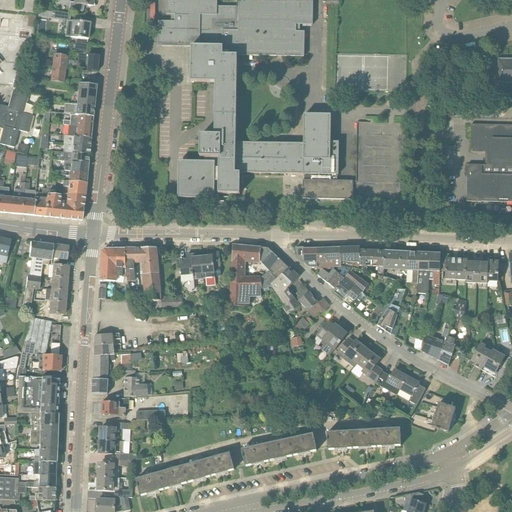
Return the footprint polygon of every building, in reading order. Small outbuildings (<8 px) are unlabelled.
[(82,12),(83,5),(93,7),(93,0),(74,0),(73,4),(69,4),(68,10),(82,12)] [(337,182),(337,176),(338,176),(339,143),(331,143),(331,116),(304,116),(304,146),(245,145),(236,145),(237,83),(237,56),(304,57),(304,33),(299,33),(299,25),(312,25),(313,1),(267,0),(238,0),(239,8),(217,7),(216,0),(167,0),(167,15),(171,15),(171,22),(159,22),(158,47),(192,47),(191,83),(216,83),(215,136),(200,136),(200,158),(205,158),(205,163),(179,163),(178,199),(214,199),(214,194),(240,195),(240,174),(304,175),(304,181),(303,181),(302,199),(308,200),(353,201),(353,182),(337,182)] [(52,19),(69,22),(70,14),(53,12),(52,19)] [(72,22),(70,38),(79,39),(79,38),(88,39),(90,24),(79,23),(72,22)] [(52,68),(66,70),(67,57),(54,55),(52,68)] [(85,72),(97,73),(99,57),(87,55),(87,58),(79,57),(77,67),(86,67),(85,72)] [(511,59),(498,59),(497,83),(511,83),(511,59)] [(50,82),(64,84),(66,70),(52,68),(50,82)] [(72,94),(95,97),(96,86),(78,84),(78,85),(73,85),(72,94)] [(0,140),(0,144),(14,148),(18,131),(28,134),(32,116),(22,114),(27,97),(12,93),(8,108),(0,105),(0,129),(3,130),(0,140)] [(76,106),(94,107),(95,97),(72,94),(71,105),(76,106)] [(69,116),(70,116),(93,117),(94,107),(76,106),(76,109),(70,108),(69,116)] [(63,126),(69,126),(92,129),(93,117),(70,116),(70,122),(63,121),(63,126)] [(369,143),(369,137),(374,137),(374,133),(369,133),(369,122),(357,122),(358,144),(369,143)] [(511,125),(471,125),(471,153),(485,153),(485,166),(467,165),(466,202),(511,202),(511,125)] [(67,137),(91,139),(92,129),(69,126),(67,137)] [(63,145),(64,145),(90,147),(91,139),(67,137),(64,136),(63,145)] [(63,153),(89,156),(90,147),(64,145),(63,153)] [(7,151),(4,162),(13,165),(16,154),(7,151)] [(63,172),(87,174),(89,156),(63,153),(58,153),(57,161),(64,162),(63,172)] [(68,182),(86,184),(87,174),(63,172),(57,171),(57,175),(63,176),(69,177),(68,182)] [(33,217),(48,218),(50,195),(51,190),(52,186),(50,186),(51,181),(48,180),(46,190),(42,189),(41,194),(35,193),(34,201),(33,217)] [(67,195),(85,197),(86,184),(68,182),(63,181),(62,187),(67,187),(67,195)] [(0,213),(9,215),(11,199),(7,198),(8,189),(3,189),(0,188),(0,213)] [(9,215),(21,216),(23,200),(24,191),(14,190),(13,199),(11,199),(9,215)] [(21,216),(33,217),(34,201),(35,192),(24,191),(23,200),(21,216)] [(82,221),(85,197),(67,195),(66,202),(60,202),(61,196),(50,195),(48,218),(82,221)] [(11,241),(0,237),(0,264),(6,265),(11,241)] [(42,267),(42,265),(43,260),(49,261),(52,261),(54,246),(31,243),(29,259),(32,259),(29,276),(41,278),(42,267)] [(54,246),(52,261),(58,262),(58,259),(66,260),(68,248),(54,246)] [(250,299),(262,298),(261,278),(244,278),(245,262),(259,264),(259,263),(260,263),(261,264),(272,253),(268,249),(233,246),(232,262),(229,307),(233,307),(234,311),(242,310),(242,306),(246,306),(246,304),(250,304),(250,299)] [(308,268),(318,269),(318,249),(303,249),(303,248),(295,248),(295,255),(304,262),(304,263),(308,268)] [(338,268),(340,267),(341,267),(341,263),(341,248),(318,249),(318,269),(329,270),(329,268),(338,268)] [(341,248),(341,263),(359,264),(360,251),(360,248),(341,248)] [(116,282),(116,277),(116,249),(105,249),(102,252),(100,282),(116,282)] [(117,278),(124,278),(124,284),(128,284),(128,283),(127,283),(125,249),(116,249),(116,277),(117,278)] [(141,249),(125,249),(127,283),(128,283),(135,281),(134,270),(134,265),(141,265),(142,274),(145,295),(130,296),(132,305),(146,304),(146,313),(163,312),(162,309),(183,308),(182,296),(162,297),(157,249),(141,249)] [(359,267),(372,267),(373,251),(360,251),(359,264),(359,267)] [(372,267),(384,268),(384,252),(373,251),(372,267)] [(384,271),(407,272),(408,253),(384,252),(384,268),(384,271)] [(202,258),(204,280),(215,278),(214,268),(221,267),(219,253),(212,254),(212,255),(208,256),(208,257),(202,258)] [(418,285),(418,281),(419,253),(408,253),(407,272),(407,284),(412,284),(411,291),(417,291),(417,285),(418,285)] [(428,291),(429,272),(429,254),(419,253),(418,281),(423,281),(422,291),(428,291)] [(429,254),(429,272),(433,273),(433,285),(439,286),(440,273),(440,266),(441,254),(429,254)] [(445,281),(456,281),(457,260),(451,259),(451,255),(441,254),(440,266),(445,266),(445,281)] [(193,280),(204,280),(202,258),(195,259),(194,256),(186,256),(187,261),(178,262),(179,271),(181,271),(181,277),(193,276),(193,280)] [(456,281),(466,281),(467,260),(457,260),(456,281)] [(466,284),(477,284),(478,263),(468,263),(468,260),(467,260),(466,281),(466,284)] [(278,280),(289,269),(280,261),(269,272),(278,280)] [(500,282),(498,282),(499,262),(488,261),(488,264),(487,283),(497,283),(498,286),(501,287),(500,282)] [(487,285),(487,283),(488,264),(478,263),(477,284),(487,285)] [(51,279),(67,280),(68,267),(58,266),(52,266),(51,278),(51,279)] [(338,268),(335,272),(344,280),(362,294),(369,285),(351,272),(353,270),(341,267),(340,267),(338,268)] [(294,299),(287,290),(292,285),(299,278),(290,269),(289,269),(278,280),(271,287),(277,294),(285,306),(282,308),(287,316),(300,307),(297,303),(309,293),(305,287),(296,294),(298,297),(296,299),(296,298),(294,299)] [(335,291),(344,280),(333,271),(329,275),(324,271),(322,271),(318,277),(335,291)] [(22,308),(30,309),(33,290),(39,291),(41,278),(29,276),(26,276),(22,308)] [(48,290),(66,292),(67,280),(51,279),(50,289),(48,289),(48,290)] [(355,310),(361,304),(362,305),(367,298),(362,294),(344,280),(335,291),(334,293),(343,300),(347,296),(354,302),(350,306),(355,310)] [(99,300),(106,300),(107,289),(99,289),(99,300)] [(65,303),(66,292),(48,290),(47,302),(50,302),(65,303)] [(511,305),(511,290),(503,291),(504,306),(511,305)] [(308,311),(318,303),(309,293),(297,303),(300,307),(305,313),(308,311)] [(3,307),(14,309),(16,301),(5,299),(3,307)] [(453,320),(463,322),(467,302),(458,300),(453,320)] [(49,315),(49,319),(60,321),(61,316),(64,316),(65,303),(50,302),(48,315),(49,315)] [(371,315),(377,319),(383,310),(378,306),(371,315)] [(391,335),(391,334),(394,326),(397,316),(387,311),(377,326),(391,335)] [(36,356),(46,356),(52,323),(28,318),(17,377),(18,377),(25,378),(26,370),(25,370),(28,354),(33,356),(36,356)] [(295,328),(302,334),(310,325),(309,324),(312,321),(309,318),(306,321),(303,319),(295,328)] [(327,323),(317,337),(323,341),(322,342),(335,351),(347,335),(334,326),(333,327),(327,323)] [(399,328),(394,326),(391,334),(396,336),(399,328)] [(424,353),(438,361),(449,330),(444,329),(440,341),(434,339),(429,338),(424,353)] [(438,361),(449,367),(456,346),(455,346),(457,340),(448,337),(450,331),(449,330),(438,361)] [(112,355),(115,356),(113,341),(121,340),(120,334),(95,337),(94,354),(112,355)] [(299,346),(297,338),(290,340),(292,348),(299,346)] [(355,368),(357,365),(368,351),(355,342),(353,346),(347,341),(337,354),(355,368)] [(473,366),(481,370),(491,353),(485,349),(486,346),(481,343),(471,361),(474,363),(473,366)] [(16,355),(19,352),(14,346),(12,348),(2,353),(4,359),(16,355)] [(493,350),(491,353),(481,370),(494,378),(505,357),(493,350)] [(378,380),(382,372),(375,367),(380,361),(368,351),(357,365),(363,370),(361,373),(376,384),(378,380)] [(93,367),(111,368),(111,365),(109,365),(109,356),(115,356),(112,355),(94,354),(93,367)] [(126,371),(131,371),(131,363),(142,361),(141,354),(131,355),(122,356),(121,372),(125,372),(125,371),(126,371)] [(43,372),(45,372),(60,373),(61,357),(46,356),(36,356),(36,358),(31,357),(30,371),(38,371),(38,372),(43,373),(43,372)] [(2,370),(16,369),(18,358),(16,358),(0,362),(0,364),(0,369),(0,370),(2,370)] [(109,381),(108,381),(109,371),(111,371),(111,368),(93,367),(93,369),(93,380),(109,381)] [(386,383),(400,390),(407,377),(395,371),(391,377),(382,372),(378,380),(386,384),(386,383)] [(125,398),(136,398),(153,396),(151,385),(145,384),(145,373),(136,374),(136,379),(126,379),(125,398)] [(18,397),(59,398),(59,380),(32,379),(32,378),(25,378),(18,377),(18,397)] [(415,405),(422,392),(424,389),(418,386),(419,384),(407,377),(400,390),(412,397),(409,402),(415,405)] [(102,395),(108,395),(109,381),(93,380),(92,395),(102,395)] [(310,392),(311,392),(309,381),(300,383),(299,382),(283,387),(286,399),(302,395),(302,396),(311,394),(310,392)] [(238,406),(268,404),(268,395),(238,397),(238,406)] [(59,398),(18,397),(17,414),(58,415),(59,398)] [(116,417),(126,418),(126,411),(129,411),(130,399),(116,401),(116,404),(102,403),(101,416),(116,417)] [(437,410),(453,416),(455,409),(447,406),(444,405),(439,404),(437,410)] [(450,425),(452,419),(453,416),(437,410),(434,420),(450,425)] [(160,420),(164,420),(163,411),(136,412),(137,421),(146,421),(152,421),(160,420)] [(33,427),(57,428),(58,415),(31,414),(31,426),(33,426),(33,427)] [(450,425),(434,420),(431,428),(436,429),(436,430),(439,431),(440,430),(448,433),(450,425)] [(145,430),(146,421),(137,421),(131,422),(131,424),(118,424),(118,430),(101,429),(100,441),(123,442),(123,430),(138,431),(138,430),(145,430)] [(30,439),(57,440),(57,428),(33,427),(33,433),(30,432),(30,439)] [(377,448),(401,446),(400,437),(401,437),(401,434),(400,434),(400,429),(376,430),(377,448)] [(352,449),(377,448),(376,430),(351,432),(352,449)] [(328,451),(352,449),(351,432),(327,433),(327,438),(327,442),(328,442),(328,451)] [(293,456),(317,451),(315,443),(315,442),(314,439),(313,434),(289,439),(293,456)] [(38,451),(56,451),(57,440),(30,439),(30,444),(39,444),(38,451)] [(269,462),(293,456),(289,439),(265,445),(269,462)] [(116,460),(133,461),(135,461),(135,455),(123,454),(124,442),(123,442),(100,441),(99,454),(117,455),(116,460)] [(245,467),(269,462),(265,445),(242,450),(243,455),(242,455),(243,459),(244,459),(245,467)] [(34,462),(56,463),(56,451),(38,451),(35,451),(35,456),(34,456),(34,462)] [(234,471),(234,470),(232,462),(233,462),(232,459),(231,459),(230,454),(206,460),(211,477),(234,471)] [(112,479),(119,479),(119,467),(133,468),(133,461),(116,460),(116,466),(99,465),(98,478),(112,479)] [(188,484),(211,477),(206,460),(183,467),(188,484)] [(39,476),(55,476),(56,463),(34,462),(28,462),(28,467),(34,468),(33,475),(39,476)] [(0,486),(18,488),(18,483),(19,479),(0,478),(0,476),(13,477),(14,466),(0,465),(0,486)] [(164,490),(188,484),(183,467),(159,474),(164,490)] [(141,497),(164,490),(159,474),(136,480),(137,485),(138,489),(141,497)] [(38,488),(55,489),(55,476),(39,476),(38,488)] [(132,499),(132,492),(119,491),(120,479),(119,479),(112,479),(98,478),(98,491),(115,492),(115,498),(120,498),(128,499),(132,499)] [(0,486),(0,492),(19,494),(26,494),(26,488),(25,488),(18,488),(0,486)] [(36,501),(54,502),(55,489),(38,488),(37,488),(37,495),(35,495),(35,496),(29,496),(29,501),(36,501)] [(0,500),(19,501),(19,494),(0,492),(0,500)] [(407,511),(423,511),(426,505),(422,503),(424,495),(418,494),(404,496),(406,503),(410,504),(407,511)] [(120,498),(123,511),(126,511),(130,511),(128,499),(120,498)] [(56,511),(54,511),(54,502),(36,501),(38,511),(56,511)] [(114,511),(115,501),(97,501),(96,511),(114,511)]
